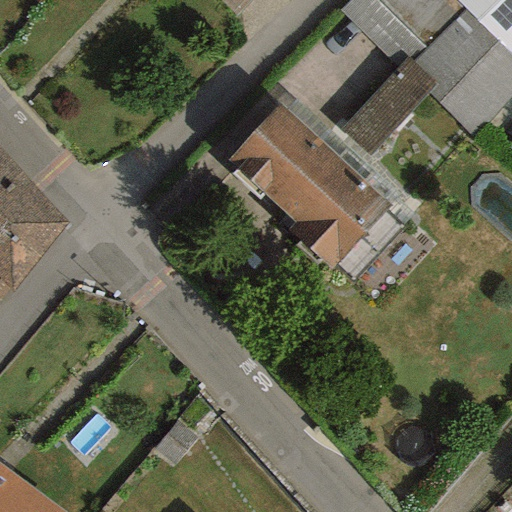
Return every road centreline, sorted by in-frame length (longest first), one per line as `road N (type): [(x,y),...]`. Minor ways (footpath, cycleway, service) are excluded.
road 1 (tertiary): [(348,511),(95,233)]
road 2 (residential): [(323,0),(95,233)]
road 3 (residential): [(95,233),(0,339)]
road 4 (tertiary): [(95,233),(0,127)]
